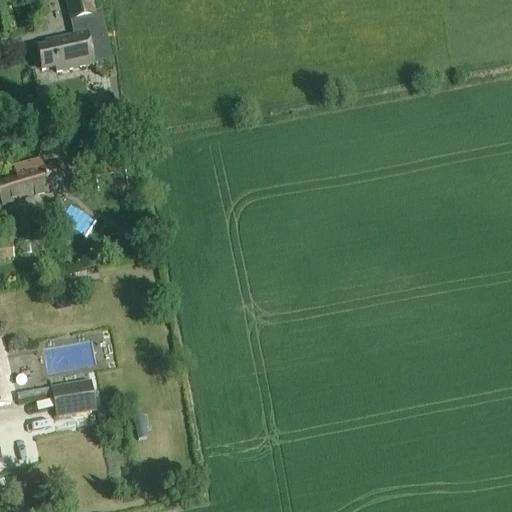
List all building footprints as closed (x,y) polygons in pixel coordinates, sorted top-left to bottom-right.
[(111,62),(105,37),(99,13),(95,14),(91,0),(64,0),(73,39),(46,45),(47,50),(37,52),(41,72),(55,69),(56,74),(93,67),(93,66),(111,62)] [(114,115),(110,96),(86,101),(90,120),(114,115)] [(58,162),(42,167),(40,160),(12,169),(14,176),(16,181),(0,185),(0,200),(2,207),(66,187),(58,162)] [(132,177),(128,161),(91,168),(94,184),(132,177)] [(0,407),(11,406),(2,358),(0,347),(0,407)] [(96,412),(90,384),(73,387),(73,386),(50,391),(55,420),(96,412)]
